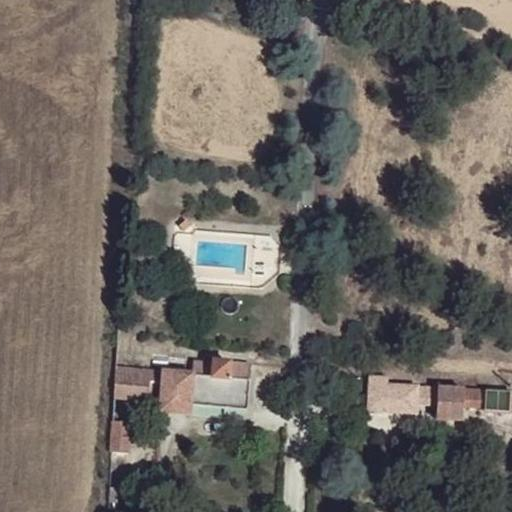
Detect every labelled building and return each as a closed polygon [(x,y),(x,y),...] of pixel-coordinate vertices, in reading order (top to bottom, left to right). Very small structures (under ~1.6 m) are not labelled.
[(190,415),(191,406),(192,398),(223,401),(221,408),(222,408),(246,410),(249,366),(212,362),(212,365),(195,363),(194,376),(116,370),(115,390),(149,394),(150,382),(161,384),(158,413),(190,415)] [(480,410),(481,392),(370,386),(370,411),(416,413),(417,405),(438,406),(437,421),(463,422),(465,409),(480,410)] [(510,393),(481,392),(480,410),(509,411),(510,393)] [(192,398),(191,406),(221,408),(223,401),(192,398)] [(114,423),(112,453),(128,454),(129,424),(114,423)]
